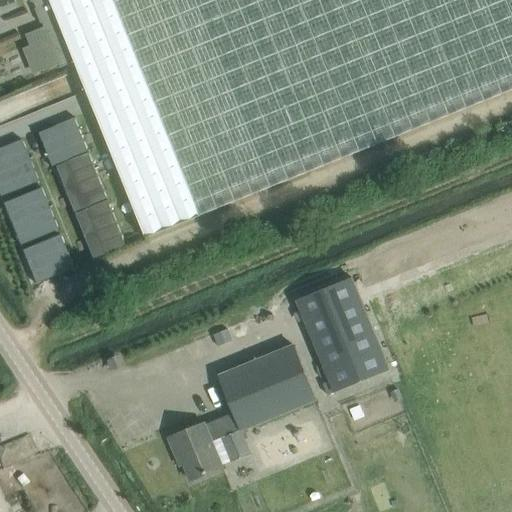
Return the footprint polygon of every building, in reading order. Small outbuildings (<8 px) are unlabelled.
[(511,0),(31,0),(30,2),(35,4),(37,8),(35,9),(41,24),(43,23),(44,27),(26,35),(41,72),(59,64),(61,67),(76,62),(147,237),(511,90),(511,0)] [(0,121),(21,112),(13,95),(0,101),(0,121)] [(75,118),(37,133),(51,166),(89,151),(75,118)] [(21,140),(0,148),(0,196),(38,181),(21,140)] [(89,153),(55,166),(73,212),(107,198),(89,153)] [(40,188),(3,203),(20,245),(57,229),(40,188)] [(108,200),(74,214),(92,260),(126,246),(108,200)] [(60,235),(22,250),(35,283),(73,268),(60,235)] [(353,278),(297,300),(334,393),(391,370),(353,278)] [(242,431),(316,401),(294,345),(220,375),(235,413),(205,425),(205,424),(170,438),(176,454),(180,453),(191,480),(223,467),(212,442),(242,429),(242,431)] [(319,397),(333,392),(323,364),(309,369),(319,397)]
